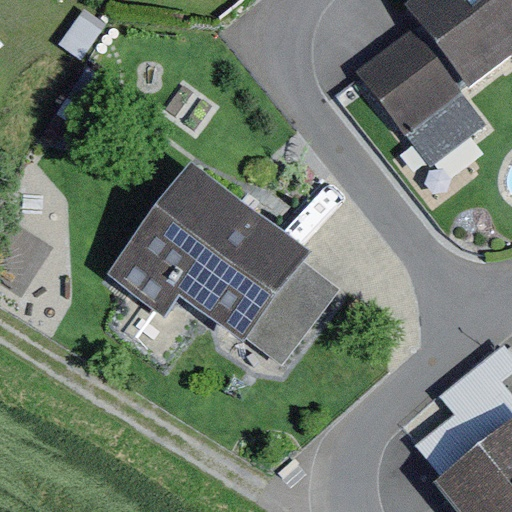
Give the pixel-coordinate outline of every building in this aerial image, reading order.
[(511,67),(511,0),(435,0),(423,9),(483,89),(511,67)] [(424,30),(370,70),(441,164),(494,124),(424,30)] [(0,54),(8,47),(0,37),(0,54)] [(315,257),(201,170),(112,286),(168,329),(185,307),(251,358),(255,353),(282,374),(338,301),(303,274),(315,257)] [(511,511),(511,438),(451,483),(472,511),(511,511)]
